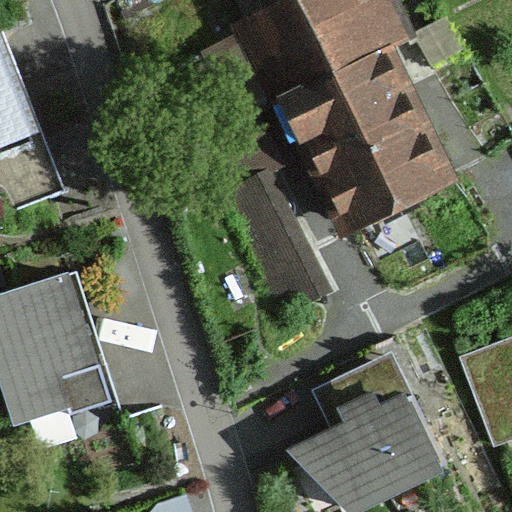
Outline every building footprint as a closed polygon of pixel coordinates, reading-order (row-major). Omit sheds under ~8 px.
[(396,0),(242,0),(254,23),(238,31),(341,238),(447,185),(376,43),(410,26),(396,0)] [(0,56),(0,211),(55,189),(0,56)] [(234,190),(292,313),(334,294),(276,170),(234,190)] [(69,280),(0,302),(0,412),(8,437),(109,405),(69,280)] [(511,347),(469,363),(501,447),(511,443),(511,347)] [(434,467),(387,364),(315,396),(333,435),(287,456),(336,511),(434,467)]
